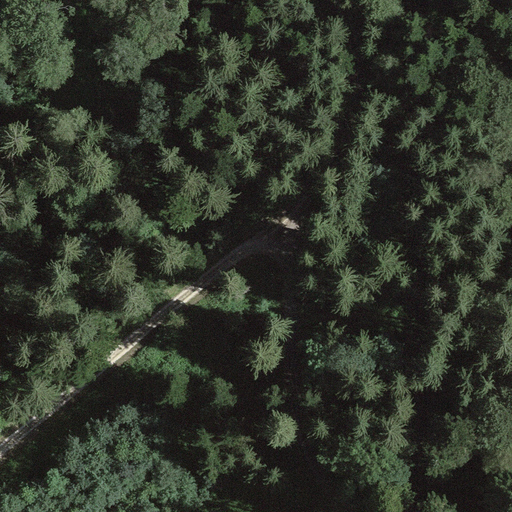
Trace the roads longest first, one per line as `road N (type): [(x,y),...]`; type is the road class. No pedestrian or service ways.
road 1 (track): [(0,455),(319,200)]
road 2 (track): [(292,283),(352,96),(339,29),(319,0)]
